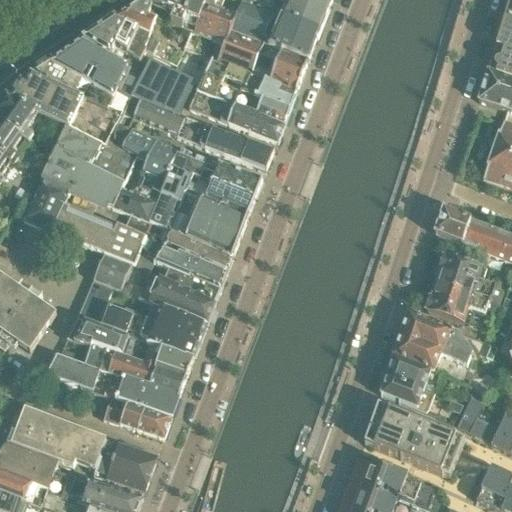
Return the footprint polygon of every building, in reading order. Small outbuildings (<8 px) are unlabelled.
[(190,0),(148,0),(142,4),(152,9),(148,20),(155,22),(223,49),(231,33),(238,18),(190,0)] [(190,0),(238,18),(245,4),(232,0),(190,0)] [(245,4),(238,18),(231,33),(260,45),(272,18),(279,21),(276,29),(316,45),(316,44),(317,44),(331,6),(331,4),(321,0),(288,0),(286,6),(284,12),(271,6),(255,0),(254,0),(253,3),(249,1),(247,5),(245,4)] [(142,4),(116,22),(138,32),(127,57),(140,64),(144,53),(152,57),(153,57),(159,44),(153,42),(154,39),(149,37),(155,22),(148,20),(152,9),(142,4)] [(95,35),(81,45),(110,59),(115,50),(127,57),(138,32),(116,22),(103,31),(101,28),(94,33),(95,35)] [(511,25),(504,23),(496,49),(511,53),(511,25)] [(316,45),(276,29),(267,48),(309,65),(311,59),(310,59),(316,45)] [(231,33),(223,49),(216,65),(296,100),(308,66),(309,65),(267,48),(267,49),(260,46),(260,45),(231,33)] [(81,45),(49,67),(85,86),(102,95),(112,100),(115,94),(131,100),(143,75),(136,72),(133,70),(132,70),(131,71),(110,59),(81,45)] [(511,53),(496,49),(488,74),(511,83),(511,53)] [(196,86),(200,88),(204,79),(211,65),(185,52),(176,69),(173,74),(196,86)] [(131,100),(138,103),(178,119),(196,86),(173,74),(176,69),(153,57),(152,57),(144,53),(140,64),(136,72),(143,75),(131,100)] [(296,100),(216,65),(212,63),(211,65),(204,79),(221,86),(224,80),(239,87),(236,93),(290,116),(296,100)] [(31,79),(78,99),(85,86),(49,67),(31,79)] [(511,83),(488,74),(487,76),(485,84),(478,105),(511,112),(511,83)] [(41,120),(65,132),(105,152),(114,133),(129,139),(132,133),(129,132),(132,123),(132,122),(107,112),(96,107),(31,79),(27,88),(21,85),(20,87),(18,86),(9,97),(9,98),(6,101),(41,120)] [(221,86),(204,79),(200,88),(197,95),(284,131),(290,116),(236,93),(221,86)] [(112,100),(107,112),(132,122),(138,103),(131,100),(115,94),(112,100)] [(284,131),(197,95),(189,113),(248,136),(277,149),(284,131)] [(30,135),(41,120),(6,101),(0,109),(0,126),(28,145),(33,138),(30,135)] [(132,122),(132,123),(139,125),(177,141),(189,146),(196,126),(178,119),(138,103),(132,122)] [(511,128),(503,125),(483,182),(485,182),(494,185),(503,188),(511,191),(511,190),(511,128)] [(28,145),(0,126),(0,157),(13,166),(18,159),(15,157),(24,143),(27,146),(28,145)] [(196,126),(189,146),(204,153),(241,167),(264,175),(265,176),(266,177),(274,157),(272,156),(213,133),(196,126)] [(104,258),(149,278),(152,271),(154,267),(157,260),(147,256),(152,245),(149,244),(151,239),(150,238),(154,229),(151,228),(130,219),(125,232),(117,228),(116,231),(64,209),(70,194),(113,212),(122,193),(139,160),(123,154),(129,139),(114,133),(105,152),(65,132),(54,154),(49,152),(46,159),(50,162),(44,177),(40,184),(41,185),(23,224),(52,236),(104,258)] [(132,133),(129,139),(123,154),(139,160),(148,139),(132,133)] [(113,212),(130,219),(151,228),(162,198),(180,153),(148,139),(139,160),(146,166),(135,198),(122,193),(113,212)] [(189,197),(197,201),(247,223),(248,221),(247,221),(248,220),(248,221),(255,204),(255,203),(191,178),(190,180),(184,178),(192,158),(180,153),(162,198),(180,206),(184,196),(188,198),(189,197)] [(12,167),(13,166),(0,157),(0,185),(3,180),(0,178),(9,165),(12,167)] [(191,178),(255,203),(259,193),(262,186),(220,169),(192,158),(184,178),(190,180),(191,178)] [(40,175),(44,177),(50,162),(47,160),(40,175)] [(27,177),(36,182),(40,175),(33,171),(27,177)] [(31,198),(20,190),(14,200),(25,207),(31,198)] [(170,236),(232,262),(239,245),(241,239),(246,226),(247,223),(197,201),(190,217),(177,212),(180,206),(162,198),(151,228),(154,229),(170,236)] [(435,238),(437,238),(511,268),(511,239),(469,222),(444,212),(444,213),(435,238)] [(149,244),(152,245),(226,279),(232,262),(170,236),(166,246),(150,238),(151,239),(149,244)] [(161,271),(220,296),(226,279),(152,245),(147,256),(157,260),(154,267),(161,271)] [(160,312),(208,328),(215,307),(156,281),(149,278),(104,258),(93,285),(113,293),(123,296),(128,283),(143,290),(138,304),(160,312)] [(441,273),(436,288),(499,308),(503,294),(494,291),(494,290),(482,286),(486,273),(482,271),(446,259),(445,261),(443,260),(439,272),(441,273)] [(156,281),(215,307),(220,296),(161,271),(156,281)] [(0,335),(4,338),(0,342),(0,350),(5,354),(12,343),(30,356),(56,318),(39,306),(41,302),(41,301),(32,294),(32,293),(32,294),(22,287),(23,287),(22,287),(18,292),(0,279),(0,335)] [(104,311),(113,293),(93,285),(85,303),(104,311)] [(499,308),(436,288),(432,302),(429,301),(425,313),(428,314),(427,316),(468,329),(472,316),(484,320),(485,319),(494,322),(499,308)] [(511,303),(504,301),(504,303),(499,317),(511,322),(511,329),(511,332),(510,333),(511,334),(511,303)] [(77,322),(78,322),(96,328),(104,311),(85,303),(77,322)] [(102,330),(138,343),(164,352),(194,363),(207,331),(208,328),(160,312),(155,323),(125,312),(123,317),(109,311),(102,330)] [(393,360),(393,362),(433,381),(441,359),(467,369),(472,356),(458,336),(408,316),(393,360)] [(67,344),(91,351),(91,350),(122,361),(130,364),(138,343),(102,330),(96,328),(78,322),(67,344)] [(509,360),(511,366),(511,334),(510,333),(501,356),(509,360)] [(118,381),(179,402),(185,385),(155,374),(164,352),(138,343),(130,364),(122,361),(118,381)] [(484,361),(492,363),(496,350),(490,348),(484,361)] [(91,352),(85,369),(118,381),(122,361),(91,350),(91,351),(91,352)] [(155,374),(185,385),(194,363),(164,352),(155,374)] [(60,360),(71,365),(74,357),(63,353),(60,360)] [(80,392),(111,402),(172,422),(172,421),(171,421),(178,404),(179,402),(118,381),(85,369),(71,365),(60,360),(58,360),(48,379),(51,380),(50,381),(61,385),(72,388),(80,391),(80,392)] [(433,381),(393,362),(381,398),(382,399),(426,417),(430,406),(435,394),(433,393),(437,383),(433,381)] [(69,396),(72,388),(61,385),(58,392),(69,396)] [(490,404),(496,407),(502,396),(496,393),(490,404)] [(172,422),(111,402),(104,423),(164,443),(172,422)] [(447,412),(458,416),(462,408),(450,404),(447,412)] [(456,466),(459,457),(464,444),(378,409),(364,448),(449,482),(456,466)] [(76,461),(96,468),(105,444),(25,413),(15,437),(12,448),(58,466),(62,468),(63,466),(65,460),(75,464),(76,461)] [(476,421),(465,416),(464,415),(457,431),(468,437),(469,436),(476,421)] [(491,449),(507,457),(511,446),(511,419),(506,417),(499,432),(476,421),(469,436),(468,437),(491,447),(491,449)] [(101,482),(106,484),(119,448),(105,444),(96,468),(94,474),(96,474),(94,480),(101,482)] [(1,456),(55,474),(58,466),(12,448),(7,446),(6,449),(1,456)] [(119,448),(106,484),(144,497),(157,461),(119,448)] [(1,456),(0,457),(0,474),(39,488),(49,491),(47,496),(66,503),(74,481),(55,474),(1,456)] [(511,511),(511,481),(485,469),(459,457),(456,466),(470,472),(451,511),(511,511)] [(373,466),(355,511),(441,511),(443,509),(437,495),(406,479),(373,466)] [(0,474),(0,498),(35,511),(39,511),(44,502),(35,499),(39,488),(0,474)] [(90,486),(81,508),(92,511),(138,511),(143,502),(90,486)] [(44,502),(39,511),(92,511),(81,508),(66,503),(47,496),(44,502)] [(0,511),(35,511),(0,498),(0,511)]
